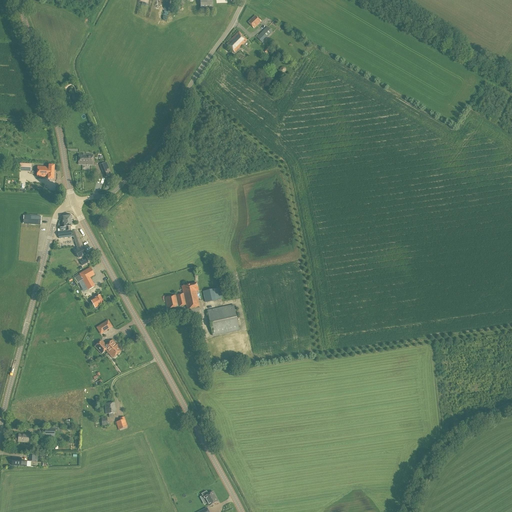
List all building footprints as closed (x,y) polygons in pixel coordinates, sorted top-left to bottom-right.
[(199,0),(200,12),(213,11),(212,0),(199,0)] [(254,29),(262,22),(255,15),(248,22),(254,29)] [(235,52),(247,40),(239,32),(227,44),(235,52)] [(266,38),(261,33),(257,37),(262,42),(266,38)] [(92,165),(93,155),(79,154),(78,165),(92,165)] [(31,171),(31,164),(20,163),(20,171),(31,171)] [(53,179),(54,165),(49,165),(48,167),(37,166),(37,176),(48,177),(48,179),(53,179)] [(40,225),(41,217),(23,216),(23,224),(40,225)] [(70,226),(73,226),(71,216),(62,217),(63,227),(59,227),(60,231),(58,232),(59,238),(72,237),(70,226)] [(79,259),(87,255),(85,252),(82,247),(76,230),(71,231),(78,250),(75,251),(78,256),(79,259)] [(95,286),(90,278),(94,275),(90,268),(79,274),(80,274),(74,278),(78,284),(81,282),(86,291),(88,290),(95,286)] [(195,291),(198,291),(196,283),(182,286),(183,294),(165,297),(168,309),(186,305),(187,309),(199,306),(196,292),(195,291)] [(205,302),(222,299),(219,288),(203,291),(205,302)] [(104,303),(100,295),(95,298),(93,299),(91,300),(96,309),(101,307),(100,305),(104,303)] [(212,336),(239,330),(233,305),(207,311),(212,336)] [(113,327),(108,320),(96,327),(100,334),(113,327)] [(112,347),(116,344),(112,340),(106,345),(101,341),(95,347),(101,354),(106,350),(108,352),(113,348),(112,347)] [(113,358),(122,349),(117,344),(117,345),(116,344),(112,347),(113,348),(108,352),(113,358)] [(106,414),(109,414),(109,417),(113,417),(113,413),(116,413),(114,403),(105,404),(106,414)] [(118,430),(127,427),(124,417),(120,418),(120,420),(116,422),(118,430)] [(55,437),(55,429),(45,428),(45,436),(55,437)] [(28,442),(29,435),(19,434),(18,436),(16,435),(15,440),(18,440),(18,441),(28,442)] [(21,458),(12,457),(12,465),(21,466),(27,466),(27,460),(21,460),(21,458)] [(209,506),(217,501),(215,496),(213,492),(208,494),(207,491),(202,494),(209,506)]
